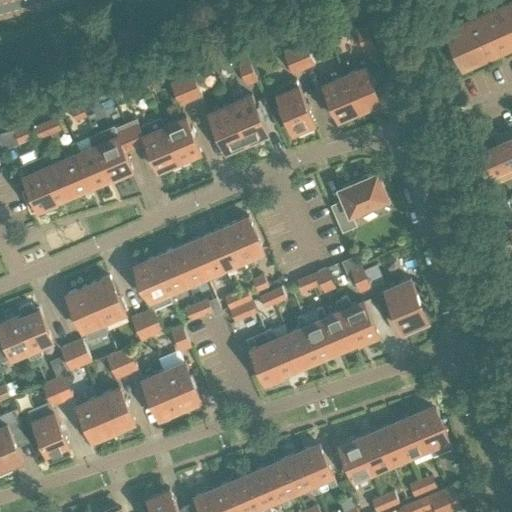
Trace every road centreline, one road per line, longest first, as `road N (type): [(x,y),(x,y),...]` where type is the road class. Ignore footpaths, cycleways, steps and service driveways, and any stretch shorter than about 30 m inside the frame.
road 1 (residential): [(0,494),(464,346)]
road 2 (residential): [(0,285),(275,165),(393,137)]
road 3 (residential): [(464,346),(393,137)]
road 4 (residential): [(511,510),(464,346)]
